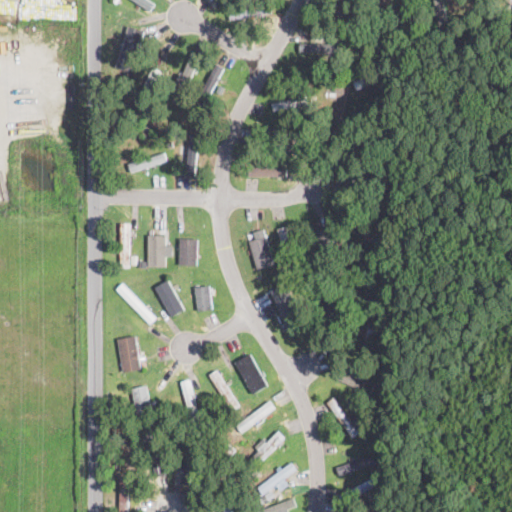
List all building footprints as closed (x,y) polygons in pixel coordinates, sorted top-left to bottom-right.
[(150,0),(155,3),(151,10),(134,0),(150,0)] [(413,0),(413,16),(412,33),(402,33),(403,0),(413,0)] [(443,0),(449,22),(440,25),(433,0),(443,0)] [(272,11),(230,19),(228,11),(270,3),(272,11)] [(368,11),(367,20),(323,14),(324,5),(368,11)] [(138,51),(137,56),(119,51),(127,25),(144,30),(138,51)] [(340,52),(300,51),(300,41),(340,42),(340,52)] [(193,73),(184,93),(176,90),(193,51),(201,54),(193,73)] [(225,67),(204,107),(196,103),(217,63),(225,67)] [(161,79),(159,84),(155,83),(140,113),(132,109),(137,98),(132,95),(136,89),(141,91),(153,66),(162,70),(158,78),(161,79)] [(386,77),(357,88),(355,80),(384,70),(386,77)] [(322,100),(274,111),(272,102),(320,91),(322,100)] [(181,100),(180,105),(173,102),(174,97),(181,100)] [(394,110),(349,128),(346,120),(391,102),(394,110)] [(153,133),(144,136),(141,129),(149,126),(153,133)] [(305,139),(256,141),(256,132),(304,130),(305,139)] [(201,134),(195,175),(186,174),(192,132),(201,134)] [(384,140),(350,164),(345,157),(380,133),(384,140)] [(398,148),(389,152),(386,147),(395,142),(398,148)] [(151,165),(121,175),(118,166),(164,152),(167,161),(151,165)] [(288,165),(287,176),(249,175),(249,165),(288,165)] [(388,178),(353,193),(350,185),(384,170),(388,178)] [(384,241),(377,248),(346,220),(352,213),(384,241)] [(390,220),(387,225),(379,220),(382,214),(390,220)] [(130,223),(129,267),(121,267),(121,223),(130,223)] [(298,266),(290,269),(277,228),(285,226),(298,266)] [(329,251),(325,253),(316,231),(329,226),(338,248),(329,251)] [(274,262),(256,266),(249,236),(266,231),(274,262)] [(166,265),(149,265),(150,234),(166,234),(166,265)] [(198,238),(198,264),(179,264),(180,237),(198,238)] [(314,265),(308,267),(304,259),(310,256),(314,265)] [(283,275),(277,277),(275,271),(281,269),(283,275)] [(298,282),(295,283),(294,277),(301,275),(302,281),(298,282)] [(186,304),(173,313),(155,288),(167,279),(186,304)] [(158,317),(151,324),(117,290),(123,283),(158,317)] [(288,284),(305,328),(288,334),(285,325),(280,327),(275,313),(280,311),(272,290),(288,284)] [(213,309),(198,311),(195,287),(210,285),(213,309)] [(328,322),(322,322),(318,287),(334,285),(337,321),(328,322)] [(378,312),(374,347),(357,345),(362,309),(378,312)] [(141,369),(124,371),(118,333),(135,331),(141,369)] [(263,388),(255,391),(235,350),(243,346),(263,388)] [(233,409),(210,374),(217,369),(240,404),(233,409)] [(378,387),(375,396),(336,380),(339,371),(378,387)] [(369,374),(366,380),(360,377),(363,371),(369,374)] [(194,426),(193,426),(182,382),(190,380),(202,424),(194,426)] [(154,419),(139,422),(131,388),(146,385),(154,419)] [(360,432),(353,437),(327,402),(334,397),(360,432)] [(273,409),(243,431),(238,424),(270,400),(275,407),(273,409)] [(257,465),(251,459),(279,429),(286,435),(257,465)] [(160,476),(149,433),(157,431),(168,474),(160,476)] [(191,484),(181,482),(192,438),(202,441),(191,484)] [(232,454),(210,481),(204,476),(226,449),(232,454)] [(365,465),(340,473),(337,465),(379,452),(382,460),(365,465)] [(298,469),(263,493),(258,486),(293,462),(298,469)] [(380,483),(342,503),(338,495),(376,475),(380,483)] [(130,477),(130,511),(121,511),(121,477),(130,477)]
